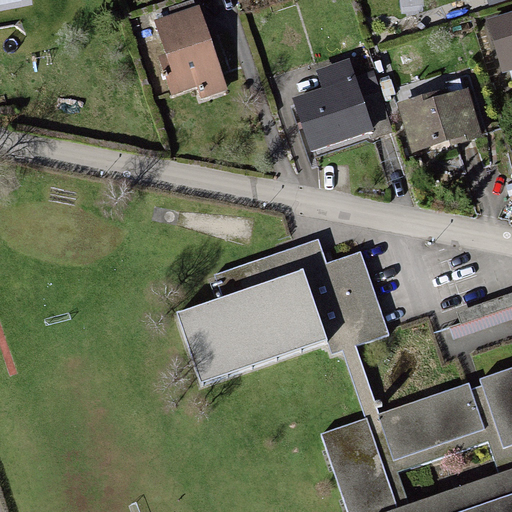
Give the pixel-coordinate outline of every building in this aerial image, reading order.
[(225,96),(200,21),(157,36),(182,110),(225,96)] [(511,25),(488,33),(505,81),(511,79),(511,25)] [(356,90),(301,108),(317,159),(372,141),(356,90)] [(468,102),(404,120),(415,162),(479,144),(468,102)] [(327,268),(319,245),(209,281),(219,311),(177,324),(198,389),(339,343),(365,424),(321,439),(344,511),(511,511),(511,373),(377,417),(354,348),(385,338),(359,258),(327,268)]
